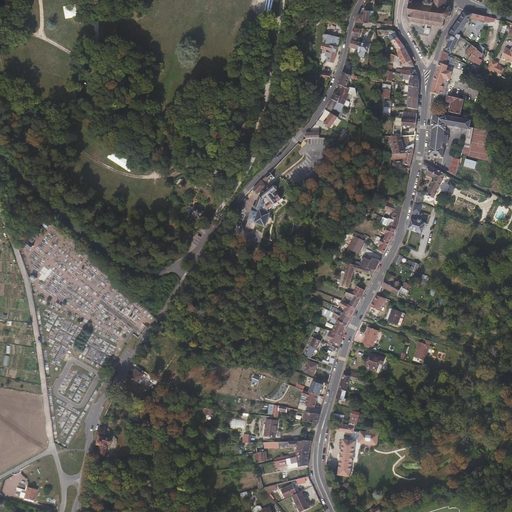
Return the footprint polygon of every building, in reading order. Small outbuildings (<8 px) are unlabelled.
[(450,12),(451,10),(450,9),(449,8),(449,7),(448,6),(448,8),(445,8),(445,6),(446,6),(446,5),(446,4),(446,0),(448,0),(447,0),(425,0),(425,1),(423,1),(423,3),(425,3),(424,5),(413,3),(412,2),(412,1),(410,0),(409,1),(409,2),(408,2),(408,4),(409,4),(408,12),(407,12),(407,14),(408,15),(409,16),(408,20),(407,20),(407,21),(408,22),(408,23),(409,23),(410,21),(415,22),(415,23),(416,23),(417,22),(421,23),(422,24),(423,25),(424,24),(430,25),(430,26),(431,26),(432,25),(435,26),(435,27),(436,27),(437,26),(442,27),(442,28),(443,28),(443,27),(444,27),(444,26),(443,25),(444,19),(446,20),(446,21),(447,22),(447,20),(448,20),(449,19),(449,17),(451,17),(451,16),(450,16),(450,14),(451,13),(451,12),(450,12)] [(373,25),(374,15),(370,15),(371,12),(364,11),(363,15),(359,15),(356,23),(373,25)] [(462,31),(470,18),(489,22),(491,21),(494,22),(494,19),(477,15),(464,12),(449,35),(455,37),(458,34),(460,35),(462,33),(460,32),(461,30),(462,31)] [(505,33),(507,26),(501,24),(498,31),(505,33)] [(356,43),(357,38),(359,38),(360,30),(353,30),(349,49),(358,51),(360,44),(356,43)] [(407,48),(397,33),(392,32),(391,35),(393,36),(390,38),(401,50),(401,52),(407,48)] [(336,62),(342,37),(337,36),(327,34),(323,48),(326,49),(324,59),(325,60),(336,62)] [(465,41),(462,38),(460,37),(460,35),(458,34),(455,37),(449,35),(446,40),(449,41),(446,49),(452,52),(456,44),(462,47),(465,41)] [(367,53),(368,46),(360,44),(358,51),(355,67),(357,68),(359,58),(365,59),(366,53),(367,53)] [(477,50),(472,46),(468,52),(473,55),(477,51),(477,50)] [(511,47),(509,52),(505,50),(501,58),(511,62),(511,47)] [(414,59),(411,55),(407,48),(401,52),(401,56),(404,63),(402,65),(403,67),(417,67),(414,59)] [(482,61),(481,60),(484,55),(477,51),(473,55),(469,61),(480,66),(482,61)] [(448,65),(452,58),(448,56),(448,55),(443,52),(440,64),(442,65),(444,65),(445,64),(448,65)] [(487,69),(490,64),(482,60),(482,61),(480,66),(487,69)] [(503,68),(497,65),(498,63),(491,60),(490,64),(487,69),(499,75),(503,68)] [(449,81),(452,73),(447,71),(447,69),(448,66),(444,65),(442,65),(440,64),(434,83),(443,86),(448,86),(449,81)] [(347,89),(351,78),(350,77),(349,76),(344,74),(342,74),(338,86),(347,89)] [(421,87),(421,82),(420,77),(406,75),(405,79),(412,81),(411,86),(421,87)] [(445,97),(448,86),(443,86),(434,83),(431,93),(445,97)] [(393,94),(394,87),(385,85),(383,97),(383,98),(392,99),(393,94)] [(346,101),(349,95),(356,98),(360,97),(357,91),(351,89),(350,90),(348,89),(347,89),(338,86),(336,91),(337,92),(339,88),(342,89),(340,98),(334,95),(331,101),(338,104),(349,108),(351,103),(346,101)] [(421,98),(421,87),(411,86),(410,97),(421,98)] [(462,114),(466,99),(449,96),(448,101),(453,102),(451,112),(462,114)] [(420,110),(421,98),(410,97),(410,108),(420,110)] [(335,110),(338,104),(331,101),(328,107),(335,110)] [(461,127),(469,128),(471,128),(472,120),(470,119),(451,118),(441,116),(434,115),(433,121),(432,125),(432,130),(432,131),(431,147),(430,147),(429,157),(431,157),(443,158),(444,148),(443,148),(443,144),(447,144),(448,136),(444,136),(445,132),(446,125),(455,126),(456,128),(457,129),(458,129),(460,129),(461,127)] [(418,128),(419,120),(405,118),(397,118),(396,135),(404,135),(405,127),(418,128)] [(411,146),(409,136),(395,136),(397,154),(416,149),(417,144),(411,146)] [(413,167),(416,156),(416,149),(397,154),(393,155),(393,160),(407,159),(406,165),(413,167)] [(325,159),(321,154),(316,158),(319,163),(325,159)] [(457,176),(462,160),(455,158),(450,172),(457,176)] [(464,167),(475,169),(477,161),(465,159),(464,167)] [(272,176),(284,166),(281,163),(270,173),(272,176)] [(434,199),(446,175),(424,163),(422,170),(424,171),(425,170),(427,171),(426,174),(434,179),(426,196),(434,199)] [(261,191),(266,187),(264,184),(262,182),(253,190),(258,195),(261,191)] [(275,211),(287,201),(280,192),(280,191),(280,190),(281,190),(279,187),(278,187),(277,187),(276,186),(274,188),(273,188),(270,190),(270,191),(268,192),(267,192),(266,192),(267,194),(263,196),(258,208),(259,209),(258,212),(255,211),(249,227),(250,228),(249,230),(250,231),(251,232),(252,232),(254,233),(256,231),(256,230),(257,230),(259,225),(268,228),(269,228),(270,228),(271,226),(274,219),(275,217),(274,214),(274,213),(274,212),(275,211)] [(509,201),(511,195),(511,193),(505,190),(501,197),(509,201)] [(417,192),(415,199),(408,230),(423,234),(426,224),(422,223),(422,221),(419,220),(419,222),(418,221),(424,195),(417,192)] [(390,199),(388,203),(387,203),(385,211),(393,214),(392,217),(398,219),(401,207),(393,205),(394,200),(390,199)] [(201,219),(203,217),(196,212),(194,211),(193,212),(188,218),(194,222),(195,220),(199,222),(201,219)] [(392,217),(393,214),(385,211),(382,218),(388,219),(389,219),(391,219),(392,217)] [(396,230),(398,219),(392,217),(391,219),(389,219),(388,219),(386,227),(387,228),(389,229),(389,228),(396,230)] [(393,236),(396,230),(389,228),(389,229),(387,228),(385,233),(393,236)] [(360,253),(366,242),(362,240),(363,237),(354,233),(353,237),(355,238),(348,250),(358,255),(359,252),(360,253)] [(401,262),(403,257),(398,255),(394,262),(398,264),(399,265),(401,262)] [(365,259),(364,259),(363,258),(361,257),(359,263),(361,263),(360,264),(351,261),(351,265),(359,267),(360,267),(376,271),(381,262),(373,259),(371,261),(365,259)] [(412,268),(403,263),(401,262),(399,265),(411,270),(412,268)] [(416,273),(419,265),(414,263),(412,268),(411,270),(416,273)] [(376,271),(360,267),(359,267),(351,265),(348,264),(342,286),(349,288),(355,270),(370,275),(373,276),(376,271)] [(426,283),(428,278),(417,273),(415,279),(421,281),(426,283)] [(406,283),(403,288),(393,282),(394,278),(388,274),(381,287),(396,295),(398,296),(397,297),(405,301),(407,297),(411,286),(406,283)] [(363,298),(367,290),(358,286),(355,292),(352,291),(351,293),(363,298)] [(358,308),(363,298),(351,293),(348,292),(346,296),(349,297),(353,299),(352,301),(353,301),(351,305),(358,308)] [(353,317),(358,308),(351,305),(350,304),(349,307),(345,314),(353,317)] [(349,325),(353,317),(345,314),(339,310),(334,307),(332,312),(336,314),(341,317),(339,320),(349,325)] [(341,317),(336,314),(332,312),(325,309),(323,314),(333,319),(334,318),(339,320),(341,317)] [(405,314),(402,313),(393,310),(388,321),(398,325),(401,326),(405,314)] [(344,334),(349,325),(339,320),(335,328),(330,326),(329,329),(334,331),(344,334)] [(341,344),(330,339),(332,334),(343,337),(344,334),(334,331),(329,329),(320,327),(315,337),(323,341),(340,349),(341,344)] [(372,350),(379,331),(369,328),(362,346),(372,350)] [(319,349),(323,341),(315,337),(306,356),(312,358),(314,352),(315,353),(317,348),(319,349)] [(424,361),(431,342),(423,339),(423,340),(422,343),(419,342),(414,357),(424,361)] [(377,371),(378,367),(381,369),(385,359),(371,354),(369,359),(368,362),(367,363),(367,365),(367,366),(368,367),(368,368),(377,371)] [(316,376),(320,364),(311,361),(307,372),(316,376)] [(359,374),(351,371),(345,370),(343,375),(350,377),(357,379),(359,374)] [(134,391),(144,377),(137,371),(126,385),(134,391)] [(347,391),(350,379),(356,381),(357,379),(350,377),(343,375),(339,390),(347,391)] [(323,396),(327,385),(316,381),(313,392),(323,396)] [(341,403),(342,401),(346,402),(347,399),(345,399),(347,391),(339,390),(335,404),(339,405),(339,403),(341,403)] [(287,413),(288,409),(278,406),(274,406),(272,418),(278,419),(279,412),(287,413)] [(318,423),(320,414),(306,411),(304,421),(318,423)] [(356,426),(360,414),(352,411),(351,416),(352,417),(349,425),(355,426),(356,426)] [(337,414),(336,418),(333,417),(332,422),(337,423),(343,424),(344,419),(342,419),(343,416),(337,414)] [(276,438),(278,422),(267,420),(265,437),(276,438)] [(354,433),(355,426),(349,425),(343,424),(337,423),(335,431),(354,433)] [(377,446),(379,435),(360,432),(358,443),(377,446)] [(251,442),(251,435),(243,434),(243,442),(251,442)] [(105,458),(109,446),(111,446),(112,440),(99,436),(95,445),(101,446),(98,456),(105,458)] [(351,478),(354,455),(355,442),(348,441),(344,440),(338,476),(351,478)] [(309,456),(310,449),(297,452),(296,452),(296,456),(297,458),(309,456)] [(265,453),(263,453),(256,453),(256,455),(257,464),(264,463),(263,456),(266,455),(265,453)] [(308,467),(309,456),(297,458),(292,459),(278,462),(279,467),(288,465),(289,471),(308,467)] [(297,485),(310,482),(308,476),(296,479),(297,485)] [(37,499),(40,487),(29,484),(26,496),(37,499)] [(293,484),(280,489),(284,499),(297,494),(293,484)] [(302,511),(310,509),(302,492),(293,497),(300,511),(302,511)] [(92,510),(93,503),(85,501),(84,507),(86,508),(92,510)]
